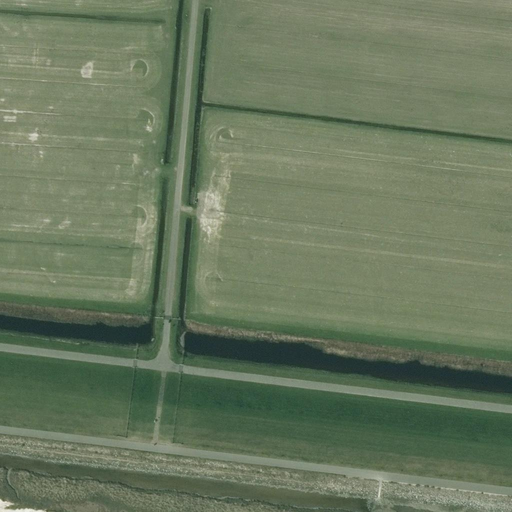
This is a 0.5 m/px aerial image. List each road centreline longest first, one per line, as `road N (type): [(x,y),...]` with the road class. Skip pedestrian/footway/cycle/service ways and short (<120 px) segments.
road 1 (unclassified): [(0,437),(511,500)]
road 2 (unclassified): [(164,371),(194,0)]
road 3 (unclassified): [(511,413),(164,371)]
road 4 (unclassified): [(164,371),(0,351)]
